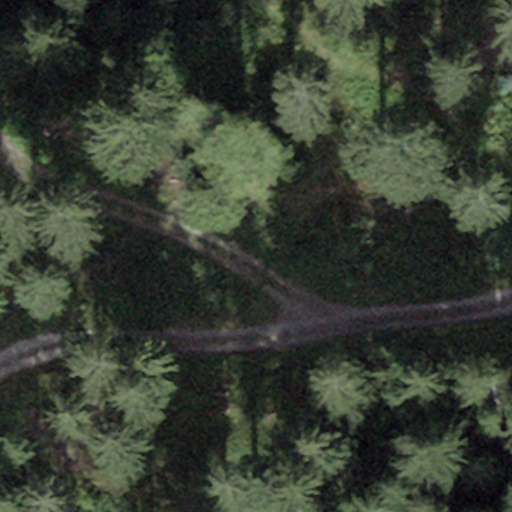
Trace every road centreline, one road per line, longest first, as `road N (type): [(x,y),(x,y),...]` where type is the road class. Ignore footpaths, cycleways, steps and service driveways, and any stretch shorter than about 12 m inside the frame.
road 1 (track): [(511,305),(171,352),(0,362)]
road 2 (track): [(274,337),(274,281),(104,216),(0,144)]
